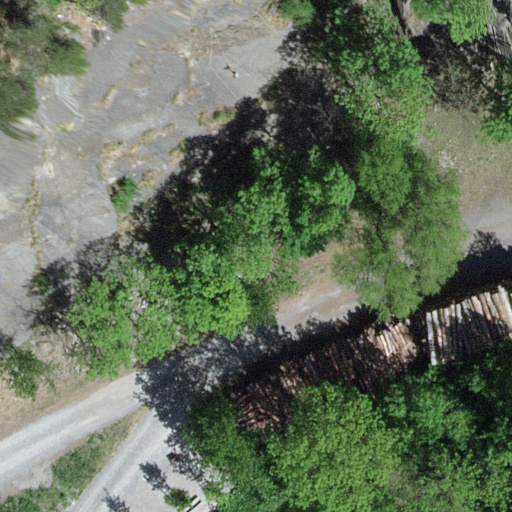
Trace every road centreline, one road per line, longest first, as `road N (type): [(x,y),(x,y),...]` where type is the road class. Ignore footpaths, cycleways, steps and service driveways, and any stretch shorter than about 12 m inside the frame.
road 1 (track): [(103,511),(202,362),(305,314),(511,248)]
road 2 (track): [(202,362),(76,422),(0,471)]
